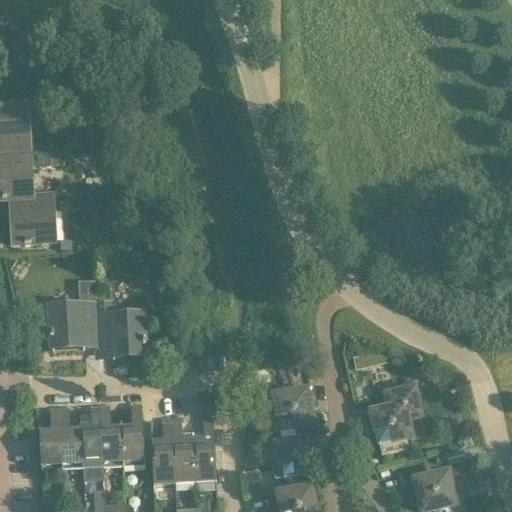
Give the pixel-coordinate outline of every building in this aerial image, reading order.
[(0,142),(7,142),(7,157),(31,156),(29,110),(0,111),(0,142)] [(47,155),(31,156),(7,157),(8,171),(0,171),(0,202),(8,202),(8,201),(30,200),(34,200),(32,172),(48,171),(47,155)] [(54,199),(34,200),(30,200),(31,215),(8,216),(8,217),(12,217),(14,246),(10,246),(10,247),(57,245),(54,199)] [(97,319),(96,306),(95,306),(94,286),(78,287),(79,307),(49,308),(51,353),(52,352),(52,348),(82,346),(82,351),(83,351),(82,332),(96,331),(96,319),(97,319)] [(96,331),(97,348),(98,348),(98,345),(111,344),(113,363),(114,363),(113,359),(142,357),(143,361),(144,361),(141,316),(111,318),(110,305),(96,306),(97,319),(96,319),(96,331)] [(413,454),(410,440),(406,422),(420,419),(413,392),(386,398),(389,412),(372,416),(382,461),(413,454)] [(312,425),(305,395),(274,402),(281,433),(312,425)] [(120,430),(122,470),(144,469),(141,408),(130,409),(131,430),(120,430)] [(80,433),(82,472),(83,486),(103,485),(102,471),(99,410),(90,411),(91,428),(80,428),(80,433)] [(109,410),(99,410),(102,471),(122,470),(120,430),(110,431),(109,410)] [(62,473),(59,412),(48,413),(49,434),(40,435),(39,430),(38,431),(40,474),(62,473)] [(68,412),(59,412),(62,473),(82,472),(80,433),(69,433),(68,412)] [(192,441),(194,486),(216,485),(213,425),(202,425),(203,440),(192,441)] [(180,426),(171,427),(174,487),(194,486),(192,441),(181,441),(180,426)] [(174,487),(171,427),(161,427),(162,445),(150,445),(152,489),(174,487)] [(315,474),(307,443),(276,450),(283,482),(315,474)] [(465,473),(446,477),(415,484),(421,511),(450,511),(450,509),(453,508),(451,497),(469,493),(465,473)] [(314,511),(309,492),(278,499),(281,511),(314,511)] [(104,511),(105,508),(104,503),(94,503),(94,511),(104,511)]
